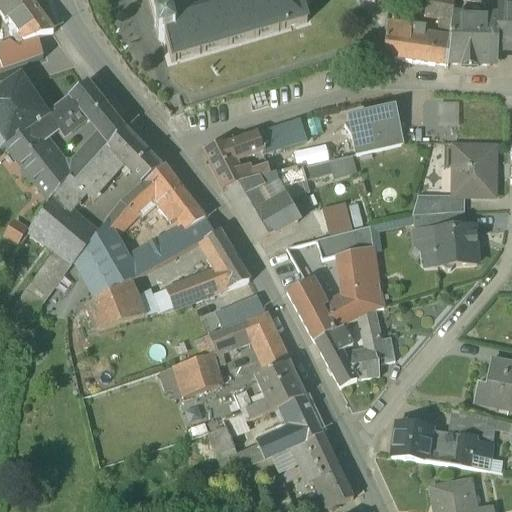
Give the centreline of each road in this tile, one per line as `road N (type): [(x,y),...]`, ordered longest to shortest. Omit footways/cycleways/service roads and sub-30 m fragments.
road 1 (residential): [(511,88),(375,84),(190,139),(173,151)]
road 2 (residential): [(347,444),(253,262),(173,151)]
road 3 (residential): [(511,245),(403,389),(347,444)]
road 4 (residential): [(173,151),(62,0)]
